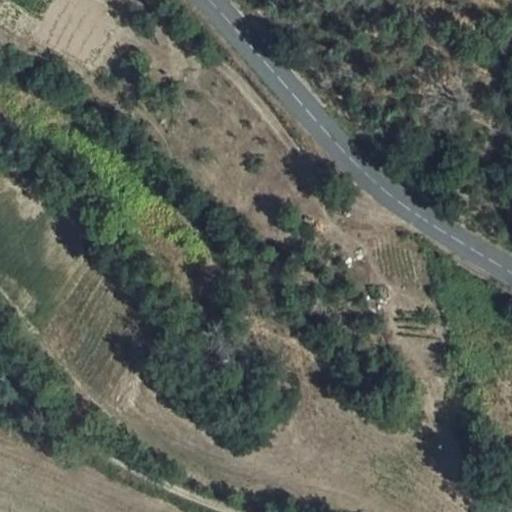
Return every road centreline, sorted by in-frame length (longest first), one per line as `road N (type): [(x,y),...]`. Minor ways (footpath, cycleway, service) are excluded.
road 1 (tertiary): [(511,272),(363,174),(208,0)]
road 2 (track): [(0,351),(63,419),(166,480),(244,511)]
